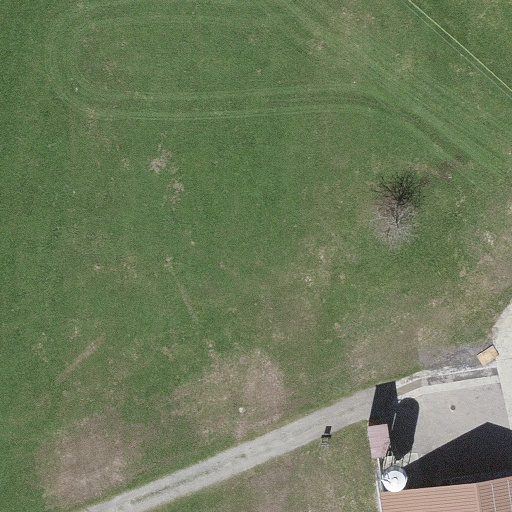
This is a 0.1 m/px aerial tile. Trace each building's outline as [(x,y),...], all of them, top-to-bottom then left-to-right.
[(498,318),(511,274),(511,236),(442,214),(417,293),(498,318)] [(301,324),(321,389),(392,366),(371,302),(301,324)] [(182,455),(252,425),(223,360),(154,390),(182,455)] [(51,511),(121,484),(95,417),(25,445),(51,511)] [(314,439),(244,468),(261,511),(325,511),(341,506),(314,439)] [(511,511),(511,480),(438,489),(440,511),(511,511)]
